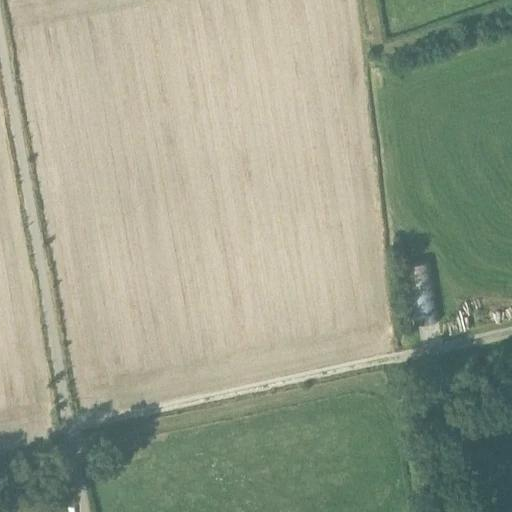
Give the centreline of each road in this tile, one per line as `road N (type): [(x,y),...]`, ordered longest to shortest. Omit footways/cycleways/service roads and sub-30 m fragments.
road 1 (unclassified): [(85,511),(0,48)]
road 2 (track): [(511,334),(69,438)]
